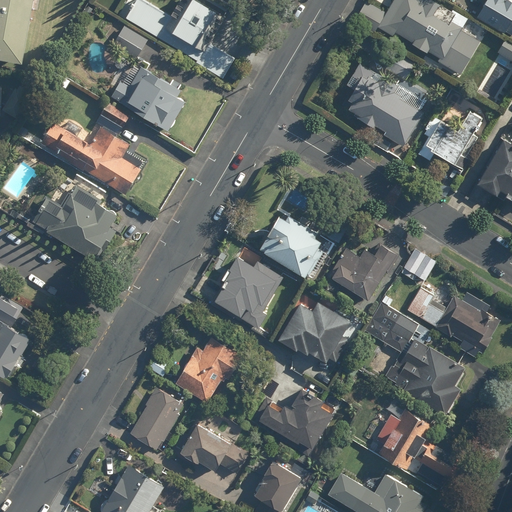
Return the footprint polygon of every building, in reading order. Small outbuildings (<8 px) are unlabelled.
[(0,0),(0,57),(24,62),(35,0),(0,0)] [(168,35),(197,52),(205,52),(225,18),(193,0),(180,0),(164,28),(168,35)] [(425,53),(426,52),(441,60),(440,64),(460,75),(479,41),(458,30),(465,18),(451,10),(450,12),(430,0),(392,0),(385,13),(365,1),(352,22),(373,34),(376,28),(391,36),(393,32),(411,42),(410,44),(425,53)] [(511,0),(483,0),(474,19),(501,34),(503,31),(511,35),(511,0)] [(146,41),(123,26),(111,46),(134,60),(146,41)] [(511,43),(504,38),(496,52),(511,61),(511,43)] [(393,52),(383,68),(408,83),(418,67),(393,52)] [(417,109),(422,100),(357,63),(344,86),(352,90),(342,108),(357,117),(355,120),(371,129),(373,126),(383,132),(381,135),(401,146),(421,112),(417,109)] [(137,111),(134,115),(166,133),(183,103),(175,99),(179,92),(177,91),(181,85),(173,80),(169,86),(140,67),(127,88),(119,83),(109,97),(126,107),(127,105),(137,111)] [(30,97),(16,88),(3,109),(17,118),(30,97)] [(129,117),(107,103),(103,110),(125,124),(129,117)] [(423,134),(427,137),(418,154),(428,160),(432,153),(451,164),(478,118),(467,112),(453,136),(442,129),(445,124),(433,117),(423,134)] [(127,147),(98,128),(87,145),(53,124),(40,144),(123,196),(144,163),(124,151),(127,147)] [(509,145),(499,140),(474,185),(493,196),(496,190),(502,194),(501,196),(509,201),(510,199),(511,199),(511,147),(511,150),(507,148),(509,145)] [(46,197),(36,214),(40,216),(35,225),(46,231),(45,233),(92,262),(104,242),(108,244),(115,232),(108,228),(116,214),(98,203),(105,193),(77,176),(71,187),(61,181),(50,199),(46,197)] [(263,238),(256,251),(300,278),(306,269),(309,270),(321,252),(314,248),(317,242),(312,238),(314,234),(285,215),(282,220),(275,216),(261,237),(263,238)] [(328,278),(365,301),(393,254),(372,241),(366,252),(355,245),(343,266),(337,263),(328,278)] [(261,308),(281,277),(256,261),(252,268),(235,258),(222,278),(225,280),(211,301),(255,329),(266,311),(261,308)] [(435,294),(431,292),(416,317),(449,337),(450,335),(462,342),(458,347),(476,358),(498,321),(440,286),(435,294)] [(409,336),(417,324),(388,306),(392,298),(386,294),(364,329),(400,352),(409,336)] [(323,362),(326,356),(335,361),(346,340),(338,336),(347,321),(314,303),(309,311),(296,304),(275,341),(293,351),(294,349),(305,354),(306,352),(323,362)] [(0,379),(4,381),(7,377),(9,378),(15,369),(17,370),(25,356),(20,354),(28,341),(1,325),(0,327),(0,379)] [(170,382),(205,401),(217,380),(221,382),(223,378),(226,379),(240,355),(199,332),(170,382)] [(451,385),(462,367),(412,338),(404,352),(401,351),(386,377),(395,382),(394,384),(402,389),(401,391),(443,416),(459,389),(451,385)] [(170,364),(154,354),(146,366),(162,376),(170,364)] [(175,413),(182,402),(155,387),(128,434),(155,449),(160,440),(163,442),(178,415),(175,413)] [(319,406),(321,401),(299,388),(286,409),(266,396),(253,419),(296,444),(297,442),(309,450),(331,413),(319,406)] [(375,455),(399,469),(420,469),(422,465),(448,480),(459,460),(439,448),(446,435),(403,409),(397,419),(388,414),(374,438),(379,441),(378,444),(381,446),(375,455)] [(235,474),(249,451),(230,439),(228,442),(195,423),(177,453),(194,463),(196,460),(212,469),(216,463),(235,474)] [(299,477),(268,459),(259,474),(263,476),(252,495),(279,511),(299,477)] [(145,511),(161,487),(125,466),(97,511),(145,511)] [(422,511),(411,504),(418,493),(385,472),(372,493),(340,473),(327,494),(355,511),(422,511)] [(232,482),(218,475),(209,493),(223,500),(232,482)]
